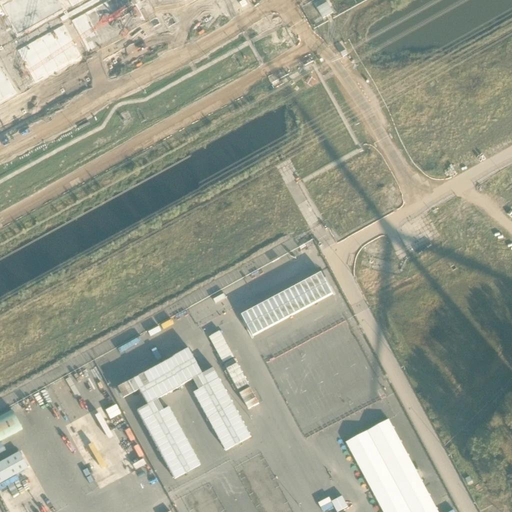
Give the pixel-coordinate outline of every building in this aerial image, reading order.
[(266,247),(272,254),(279,249),(273,241),(266,247)] [(244,259),(234,264),(238,273),(248,268),(244,259)] [(325,273),(242,312),(253,334),(336,296),(325,273)] [(221,330),(210,336),(225,363),(236,357),(221,330)] [(138,408),(170,480),(199,468),(172,405),(164,409),(159,397),(194,381),(198,391),(196,392),(222,452),(249,440),(217,366),(203,373),(193,349),(131,376),(144,406),(138,408)] [(238,389),(249,384),(237,360),(226,366),(238,389)] [(26,396),(60,471),(82,461),(65,423),(87,413),(112,467),(141,454),(99,362),(26,396)] [(239,394),(248,410),(262,403),(252,386),(239,394)] [(265,414),(256,421),(263,430),(266,428),(264,425),(265,424),(268,427),(272,424),(265,414)] [(438,511),(392,418),(348,440),(383,511),(438,511)] [(0,482),(29,468),(20,452),(0,461),(0,482)] [(139,473),(124,480),(127,488),(156,474),(146,452),(136,456),(141,468),(137,470),(139,473)] [(22,500),(40,492),(31,472),(15,480),(13,477),(4,481),(11,496),(18,493),(22,500)] [(337,511),(339,511),(350,507),(345,495),(332,501),(337,511)]
